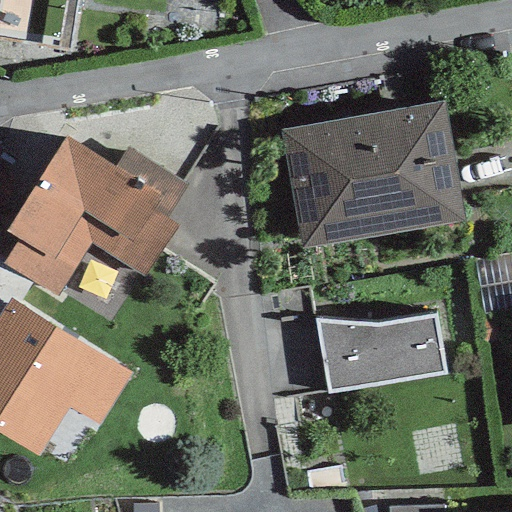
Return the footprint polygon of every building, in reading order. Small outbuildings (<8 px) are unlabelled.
[(76,0),(0,0),(0,40),(68,51),(76,0)] [(443,100),(280,129),(301,249),(465,219),(443,100)] [(113,167),(66,137),(5,232),(19,241),(4,264),(57,297),(91,245),(143,278),(176,226),(165,218),(186,185),(126,147),(113,167)] [(511,254),(473,261),(482,313),(511,307),(511,254)] [(131,376),(10,300),(0,315),(0,435),(39,461),(66,413),(95,428),(131,376)] [(312,319),(327,393),(446,374),(434,315),(376,325),(312,319)]
